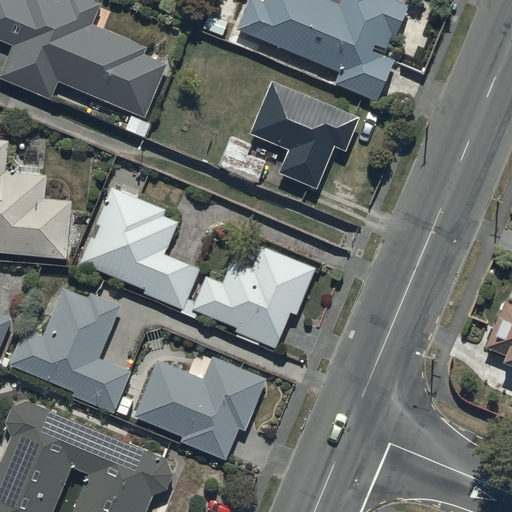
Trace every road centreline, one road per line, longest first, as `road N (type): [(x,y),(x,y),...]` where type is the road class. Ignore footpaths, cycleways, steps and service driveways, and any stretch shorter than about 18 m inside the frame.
road 1 (tertiary): [(349,428),(511,39)]
road 2 (tertiary): [(349,428),(511,495)]
